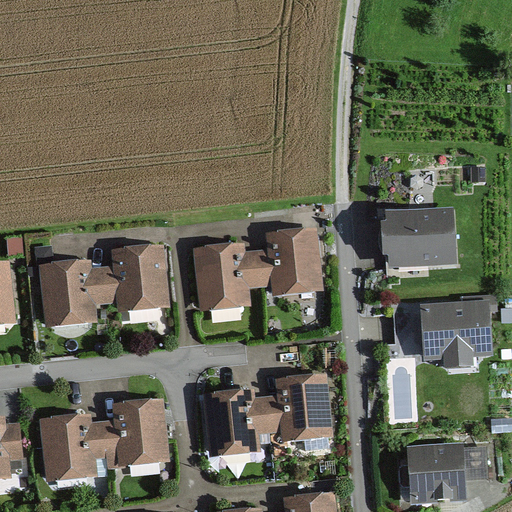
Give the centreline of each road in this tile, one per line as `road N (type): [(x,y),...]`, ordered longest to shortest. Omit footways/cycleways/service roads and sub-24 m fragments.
road 1 (track): [(358,0),(346,87),(350,342)]
road 2 (residential): [(0,382),(178,362)]
road 3 (residential): [(361,511),(350,342)]
road 4 (residential): [(178,362),(189,503)]
